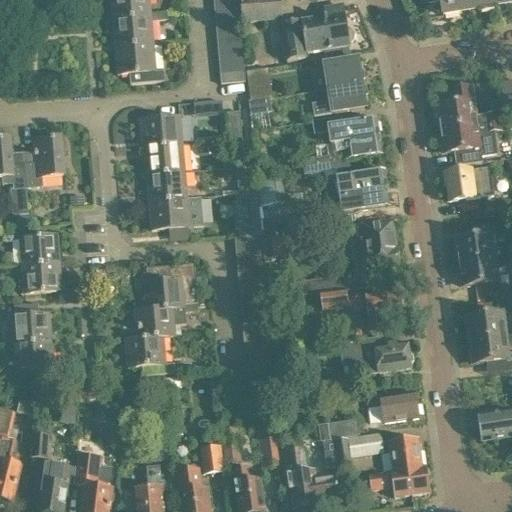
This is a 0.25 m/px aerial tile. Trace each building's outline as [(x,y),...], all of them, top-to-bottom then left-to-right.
[(110,0),(113,22),(150,19),(150,16),(148,0),(110,0)] [(279,0),(239,0),(240,12),(280,9),(279,0)] [(427,0),(428,6),(440,4),(443,17),(469,13),(467,0),(427,0)] [(467,0),(469,13),(496,8),(494,0),(467,0)] [(511,0),(494,0),(496,8),(511,5),(511,0)] [(237,1),(213,3),(214,15),(238,13),(237,1)] [(326,20),(318,21),(323,48),(327,47),(328,53),(348,49),(348,45),(351,44),(353,41),(352,35),(349,33),(346,33),(342,8),(340,8),(340,9),(324,12),(326,20)] [(280,9),(240,12),(242,25),(281,22),(280,9)] [(238,13),(214,15),(215,27),(239,25),(238,13)] [(150,19),(113,22),(115,50),(153,47),(151,24),(167,23),(166,14),(150,16),(150,19)] [(302,22),(280,26),(286,64),(308,60),(307,56),(328,53),(327,47),(323,48),(318,21),(302,24),(302,22)] [(239,25),(215,27),(216,38),(240,36),(239,25)] [(240,36),(216,38),(217,51),(241,48),(240,36)] [(153,47),(115,50),(117,78),(129,76),(130,87),(164,84),(163,73),(155,74),(153,47)] [(241,48),(217,51),(218,63),(242,60),(241,48)] [(242,60),(218,63),(219,74),(243,72),(242,60)] [(358,63),(324,68),(328,92),(362,87),(361,83),(364,81),(363,77),(360,76),(358,63)] [(245,74),(250,103),(250,104),(269,101),(272,101),(267,71),(245,74)] [(243,72),(219,74),(220,87),(244,84),(243,72)] [(511,85),(501,87),(505,115),(511,114),(511,85)] [(329,104),(312,107),(314,119),(366,111),(364,98),(367,96),(366,92),(362,91),(362,87),(328,92),(329,104)] [(453,107),(438,109),(441,133),(477,128),(486,127),(501,125),(499,116),(475,119),(471,90),(451,93),(453,107)] [(196,119),(225,114),(222,99),(193,105),(196,119)] [(271,113),(269,101),(250,104),(250,103),(248,103),(250,117),(271,113)] [(239,114),(227,115),(229,143),(234,143),(242,142),(239,114)] [(180,120),(142,123),(144,151),(182,147),(180,120)] [(340,120),(311,124),(313,137),(328,135),(330,148),(379,140),(376,122),(342,128),(340,120)] [(501,125),(486,127),(487,135),(502,133),(501,125)] [(477,128),(441,133),(445,156),(480,151),(477,128)] [(10,140),(0,140),(0,187),(6,187),(5,185),(12,184),(13,192),(26,191),(23,155),(11,156),(10,140)] [(34,154),(23,155),(26,191),(42,190),(41,180),(64,178),(61,140),(33,142),(34,154)] [(332,159),(302,163),(304,178),(338,173),(337,164),(382,157),(379,140),(330,148),(332,159)] [(242,142),(234,143),(236,170),(244,169),(242,142)] [(182,147),(144,151),(147,178),(185,175),(182,147)] [(269,149),(254,150),(255,160),(270,159),(269,149)] [(270,159),(255,160),(257,180),(272,178),(270,159)] [(244,169),(236,170),(239,197),(247,197),(244,169)] [(490,171),(445,177),(449,204),(494,199),(490,171)] [(384,174),(334,182),(337,199),(339,199),(387,192),(384,174)] [(185,175),(147,178),(149,206),(187,202),(185,175)] [(281,181),(257,184),(260,209),(272,207),(272,206),(284,205),(281,181)] [(387,192),(339,199),(342,216),(390,209),(387,192)] [(257,196),(247,197),(239,197),(236,198),(240,240),(261,238),(257,196)] [(72,208),(84,207),(83,199),(71,200),(72,208)] [(187,202),(149,206),(152,233),(203,229),(200,201),(187,202)] [(276,236),(298,232),(303,231),(301,217),(274,221),(274,223),(276,236)] [(363,230),(355,231),(359,261),(367,259),(369,274),(397,271),(395,253),(394,253),(391,226),(363,230)] [(298,232),(271,236),(274,257),(301,253),(298,232)] [(491,237),(457,242),(460,266),(495,261),(491,237)] [(57,238),(19,241),(21,268),(59,265),(57,238)] [(259,239),(235,241),(236,252),(260,250),(259,239)] [(511,249),(501,251),(503,260),(511,258),(511,249)] [(260,250),(236,252),(237,264),(261,262),(260,250)] [(511,258),(503,260),(504,268),(511,267),(511,258)] [(495,261),(460,266),(463,289),(498,284),(495,261)] [(261,262),(237,264),(238,276),(262,274),(261,262)] [(59,265),(21,268),(23,296),(61,294),(59,265)] [(144,286),(146,313),(146,314),(172,311),(173,312),(184,311),(184,307),(182,282),(190,282),(189,273),(173,275),(174,283),(144,286)] [(262,274),(238,276),(239,288),(263,286),(262,274)] [(343,278),(292,286),(294,300),(321,295),(321,296),(345,293),(343,278)] [(263,286),(239,288),(240,300),(264,298),(263,286)] [(345,293),(321,296),(323,312),(367,306),(369,323),(370,322),(371,331),(386,329),(385,320),(404,318),(400,292),(366,297),(366,298),(346,300),(345,293)] [(264,298),(240,300),(241,312),(265,310),(264,298)] [(134,314),(136,341),(136,342),(163,339),(163,340),(175,339),(174,328),(186,327),(185,315),(197,314),(196,306),(184,307),(184,311),(173,312),(172,311),(146,314),(146,313),(134,314)] [(265,310),(241,312),(242,324),(266,322),(265,310)] [(502,314),(467,319),(471,343),(506,338),(502,314)] [(49,317),(12,319),(14,347),(52,344),(49,317)] [(266,322),(242,324),(243,336),(267,334),(266,322)] [(267,334),(243,336),(244,348),(268,346),(267,334)] [(511,337),(506,338),(471,343),(474,367),(509,362),(507,348),(511,347),(511,337)] [(136,341),(124,342),(127,370),(157,368),(158,376),(174,374),(174,366),(165,367),(163,340),(163,339),(136,342),(136,341)] [(380,340),(339,346),(343,369),(364,366),(365,377),(411,371),(407,345),(381,348),(380,340)] [(52,344),(14,347),(16,375),(54,372),(52,344)] [(268,346),(244,348),(245,360),(269,358),(268,346)] [(269,358),(245,360),(246,373),(270,371),(269,358)] [(99,398),(98,391),(92,387),(85,388),(81,394),(82,401),(88,405),(95,404),(99,398)] [(380,401),(366,403),(369,425),(383,426),(418,421),(414,396),(379,400),(380,401)] [(18,402),(15,414),(30,418),(33,406),(18,402)] [(511,412),(479,417),(482,441),(486,444),(511,439),(511,412)] [(0,503),(11,506),(20,470),(8,467),(13,443),(7,441),(13,417),(0,413),(0,503)] [(355,422),(317,427),(319,444),(335,442),(348,440),(357,439),(355,422)] [(237,430),(220,432),(223,465),(240,464),(237,430)] [(33,436),(31,460),(47,461),(49,437),(33,436)] [(379,437),(348,442),(351,461),(382,456),(379,437)] [(276,440),(257,443),(261,472),(280,469),(276,440)] [(348,440),(335,442),(339,470),(352,468),(351,461),(348,442),(348,440)] [(417,442),(389,446),(393,475),(422,471),(421,471),(417,442)] [(166,443),(150,444),(152,464),(168,463),(166,443)] [(219,449),(199,451),(202,477),(223,475),(219,449)] [(303,454),(283,457),(286,479),(288,479),(293,511),(319,508),(314,474),(303,476),(302,468),(305,468),(303,454)] [(74,482),(73,488),(85,489),(82,511),(108,511),(111,492),(97,490),(100,460),(77,457),(75,471),(74,471),(74,482)] [(45,466),(38,511),(63,511),(68,487),(73,488),(74,482),(74,471),(45,466)] [(149,492),(134,493),(135,511),(163,511),(161,491),(160,491),(159,469),(147,470),(149,492)] [(236,485),(234,486),(237,511),(264,511),(260,482),(249,483),(247,470),(234,472),(236,485)] [(369,480),(352,482),(354,495),(369,493),(371,511),(388,509),(387,502),(393,502),(393,501),(429,496),(425,470),(421,471),(422,471),(393,475),(391,475),(391,476),(369,479),(369,480)] [(198,472),(173,476),(175,497),(179,496),(181,511),(209,511),(206,491),(201,492),(198,472)]
